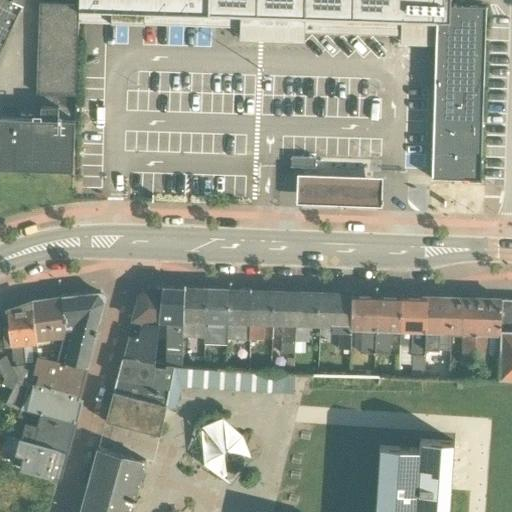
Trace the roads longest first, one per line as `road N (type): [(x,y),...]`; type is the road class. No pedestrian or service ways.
road 1 (tertiary): [(505,251),(484,241),(130,229)]
road 2 (tertiary): [(129,251),(444,259),(505,251)]
road 3 (residential): [(129,251),(60,511)]
road 4 (tertiary): [(130,229),(56,233),(0,257)]
road 5 (tertiary): [(0,260),(129,251)]
